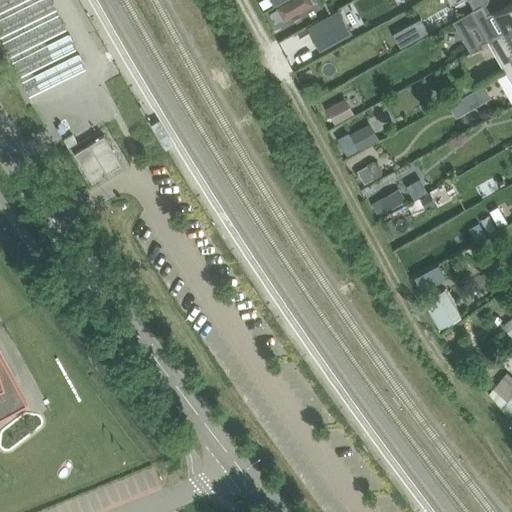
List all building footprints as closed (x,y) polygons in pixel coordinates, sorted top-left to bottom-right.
[(306,9),(300,0),(290,0),(277,8),(278,9),(283,19),(285,21),(306,9)] [(469,0),(475,9),(482,5),(490,0),(469,0)] [(489,40),(506,30),(511,26),(511,0),(490,0),(482,5),(475,9),(472,10),(489,40)] [(283,19),(278,9),(271,13),(277,22),(283,19)] [(308,28),(320,49),(352,31),(340,10),(308,28)] [(400,43),(429,33),(425,19),(395,29),(400,43)] [(511,26),(506,30),(489,40),(488,40),(505,70),(511,65),(511,26)] [(450,103),(453,110),(468,102),(464,95),(450,103)] [(355,113),(346,97),(327,108),(335,124),(355,113)] [(371,123),(351,134),(360,149),(380,138),(371,123)] [(121,164),(105,135),(75,152),(92,181),(121,164)] [(374,160),(368,164),(368,165),(375,177),(375,178),(382,175),(383,169),(379,162),(374,160)] [(414,197),(428,190),(421,176),(407,183),(414,197)] [(380,199),(386,210),(387,211),(407,199),(401,189),(400,188),(380,199)] [(420,198),(426,208),(427,209),(437,203),(431,192),(420,198)] [(508,222),(504,214),(496,219),(500,226),(508,222)] [(417,275),(424,289),(449,276),(441,262),(417,275)] [(446,288),(424,301),(440,329),(462,317),(446,288)] [(0,410),(25,397),(0,351),(0,410)] [(511,374),(511,357),(503,366),(508,371),(511,374)] [(501,408),(510,418),(511,415),(511,395),(508,400),(504,405),(501,408)]
